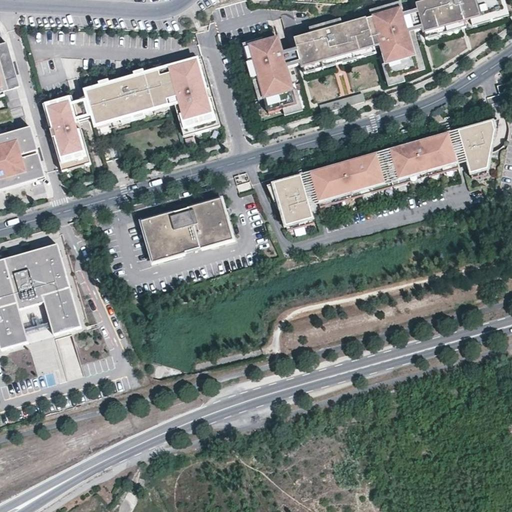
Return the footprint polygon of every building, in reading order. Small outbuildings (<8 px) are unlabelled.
[(499,0),(428,0),(414,4),(418,16),(421,30),(422,33),(463,21),(469,20),(502,10),(499,0)] [(471,26),(507,15),(503,0),(499,0),(502,10),(469,20),(471,26)] [(404,20),(399,2),(369,11),(371,17),(400,8),(403,20),(404,20)] [(418,71),(407,34),(403,20),(400,8),(371,17),(371,18),(365,20),(365,18),(341,25),(310,34),(293,39),(295,49),(300,65),(301,68),(373,47),(379,46),(384,64),(388,79),(401,75),(418,71)] [(421,30),(418,16),(404,20),(403,20),(407,34),(413,32),(421,30)] [(310,34),(341,25),(339,19),(308,28),(310,34)] [(424,39),(464,27),(463,21),(422,33),(424,39)] [(424,69),(413,32),(407,34),(418,71),(424,69)] [(263,100),(248,47),(263,43),(261,39),(241,45),(257,101),(263,100)] [(281,53),(277,39),(263,43),(248,47),(263,100),(267,114),(282,110),(296,105),(292,91),(292,90),(286,69),(281,53)] [(19,90),(7,46),(0,48),(0,84),(3,94),(19,90)] [(303,74),(374,53),(373,47),(301,68),(303,74)] [(300,65),(295,49),(281,53),(286,69),(300,65)] [(100,89),(85,93),(95,124),(109,120),(110,123),(154,110),(154,108),(168,104),(167,101),(173,99),(174,104),(183,133),(195,130),(196,135),(208,131),(207,126),(218,123),(212,98),(207,100),(204,91),(209,90),(202,67),(196,68),(194,62),(165,71),(166,75),(160,77),(159,72),(144,76),(135,79),(110,86),(100,89)] [(388,79),(384,64),(380,65),(386,84),(386,86),(390,85),(388,79)] [(403,81),(401,75),(388,79),(390,85),(403,81)] [(301,111),(296,90),(292,91),(296,105),(282,110),(284,116),(301,111)] [(320,114),(364,101),(362,93),(318,105),(320,114)] [(91,165),(72,97),(66,99),(67,104),(50,109),(48,104),(43,106),(63,173),(68,171),(67,167),(84,161),(86,166),(91,165)] [(50,109),(67,104),(66,99),(48,104),(50,109)] [(111,128),(156,115),(155,113),(169,109),(168,106),(174,104),(173,99),(167,101),(168,104),(154,108),(154,110),(110,123),(109,120),(95,124),(96,129),(110,125),(111,128)] [(0,125),(11,122),(8,112),(0,114),(0,125)] [(488,168),(495,131),(492,122),(460,132),(468,160),(472,173),(488,168)] [(208,131),(220,128),(218,123),(207,126),(208,131)] [(196,135),(195,130),(183,133),(184,138),(196,135)] [(0,146),(33,137),(31,131),(0,139),(0,146)] [(468,160),(460,132),(449,135),(458,163),(468,160)] [(428,172),(458,163),(449,135),(420,144),(421,146),(408,151),(407,148),(363,161),(364,164),(350,168),(350,165),(313,176),(321,204),(364,191),(372,189),(391,183),(393,183),(407,178),(409,178),(421,174),(428,172)] [(44,175),(33,137),(16,142),(27,180),(44,175)] [(27,180),(16,142),(0,146),(0,187),(21,181),(27,180)] [(86,166),(84,161),(67,167),(68,171),(86,166)] [(430,177),(459,168),(458,163),(428,172),(430,177)] [(489,173),(488,168),(472,173),(473,178),(489,173)] [(423,179),(421,174),(409,178),(411,182),(423,179)] [(0,194),(45,181),(44,175),(27,180),(21,181),(0,187),(0,194)] [(321,204),(313,176),(302,179),(311,207),(321,204)] [(408,183),(407,178),(393,183),(395,187),(408,183)] [(311,207),(302,179),(277,187),(281,203),(289,228),(315,220),(311,207)] [(373,194),(392,188),(391,183),(372,189),(373,194)] [(281,203),(277,187),(268,189),(276,205),(281,203)] [(323,209),(366,196),(364,191),(321,204),(323,209)] [(221,203),(141,227),(143,229),(170,221),(171,221),(193,214),(220,206),(221,203)] [(233,243),(221,203),(220,206),(231,242),(204,250),(204,252),(233,243)] [(170,221),(143,229),(154,265),(181,257),(204,250),(231,242),(220,206),(193,214),(171,221),(170,221)] [(316,225),(315,220),(289,228),(290,232),(316,225)] [(182,258),(181,257),(154,265),(143,229),(141,227),(153,267),(182,258)] [(0,268),(5,267),(30,260),(58,252),(57,248),(0,264),(0,268)] [(81,331),(58,252),(30,260),(34,272),(9,279),(5,267),(0,268),(0,353),(28,346),(18,314),(17,307),(42,300),(44,307),(53,339),(63,336),(81,331)] [(34,272),(30,260),(5,267),(9,279),(34,272)] [(18,314),(44,307),(42,300),(17,307),(18,314)]
